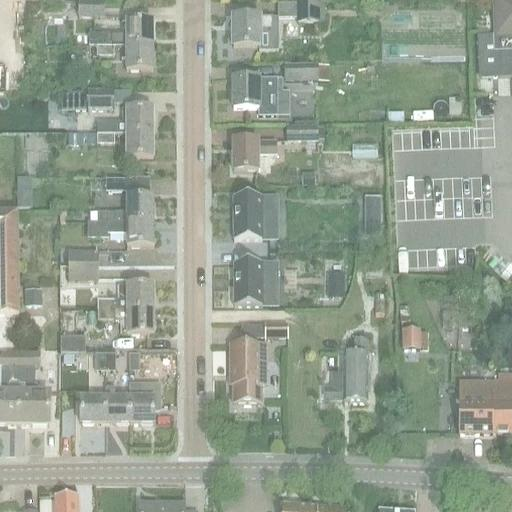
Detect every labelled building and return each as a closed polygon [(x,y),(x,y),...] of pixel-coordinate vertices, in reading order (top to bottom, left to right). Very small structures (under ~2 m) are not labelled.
[(477,40),(479,80),(511,79),(511,0),(492,0),(494,39),(477,40)] [(79,12),(79,21),(104,21),(104,11),(104,3),(78,3),(79,12)] [(39,4),(26,4),(26,17),(34,17),(39,12),(39,4)] [(277,6),(277,20),(277,21),(297,21),(297,25),(317,26),(317,5),(277,6)] [(277,21),(277,20),(231,21),(231,50),(258,50),(258,53),(277,53),(277,21)] [(113,49),(125,49),(152,49),(152,24),(125,24),(125,36),(88,37),(88,49),(96,49),(113,49)] [(113,59),(113,49),(96,49),(96,59),(113,59)] [(152,49),(125,49),(125,73),(152,73),(152,49)] [(283,67),(284,85),(318,84),(317,66),(283,67)] [(272,82),(231,82),(232,111),(258,111),(258,119),(277,119),(277,82),(272,82)] [(87,104),(87,114),(113,113),(113,103),(112,93),(87,93),(87,95),(87,104)] [(87,95),(74,95),(74,97),(74,114),(87,114),(87,104),(87,95)] [(113,137),(125,137),(125,136),(152,136),(152,112),(121,112),(121,125),(96,125),(96,137),(113,137)] [(402,114),(387,115),(387,126),(403,126),(402,114)] [(286,128),(286,145),(317,144),(317,128),(286,128)] [(125,136),(125,137),(125,161),(152,162),(152,136),(125,136)] [(96,137),(67,137),(68,148),(96,148),(96,147),(96,137)] [(113,147),(113,137),(96,137),(96,147),(113,147)] [(232,144),(232,174),(256,174),(256,158),(275,158),(275,147),(256,147),(256,144),(232,144)] [(313,175),(301,175),(301,188),(314,188),(313,175)] [(29,181),(16,181),(15,210),(29,211),(29,181)] [(105,182),(105,188),(105,195),(129,195),(129,182),(105,182)] [(379,198),(364,197),(364,217),(379,217),(379,198)] [(277,199),(234,199),(234,244),(277,244),(277,199)] [(96,215),(97,224),(114,224),(152,224),(152,200),(125,200),(125,214),(96,215)] [(0,318),(18,319),(17,215),(0,215),(0,318)] [(114,224),(97,224),(89,225),(87,224),(87,240),(109,240),(109,236),(125,236),(126,249),(152,249),(152,224),(114,224)] [(98,253),(68,253),(68,263),(68,268),(98,268),(98,253)] [(234,310),(277,310),(277,265),(234,265),(234,310)] [(381,265),(364,265),(364,279),(381,279),(381,265)] [(98,268),(68,268),(69,284),(99,283),(98,268)] [(327,276),(327,296),(342,296),(343,276),(327,276)] [(97,302),(97,312),(114,311),(126,311),(153,312),(152,288),(125,288),(114,288),(114,302),(97,302)] [(40,292),(24,293),(25,309),(40,309),(40,292)] [(384,295),(375,295),(374,315),(384,315),(384,295)] [(408,309),(398,309),(398,323),(408,323),(408,309)] [(114,311),(97,312),(97,321),(109,321),(109,322),(121,322),(121,337),(153,337),(153,312),(126,311),(114,311)] [(442,318),(442,329),(460,329),(461,318),(442,318)] [(265,328),(265,342),(288,342),(288,328),(265,328)] [(417,333),(403,333),(403,353),(418,353),(417,333)] [(60,355),(84,355),(84,340),(60,340),(60,355)] [(28,342),(28,350),(37,349),(37,342),(28,342)] [(347,404),(347,406),(366,407),(367,356),(366,356),(366,342),(353,342),(353,356),(343,356),(342,376),(331,377),(331,391),(323,391),(323,404),(347,404)] [(266,348),(229,348),(229,388),(232,388),(232,406),(261,406),(261,388),(266,388),(266,348)] [(0,427),(17,428),(17,356),(0,355),(0,427)] [(17,356),(17,428),(47,428),(48,396),(33,396),(33,372),(39,372),(39,356),(17,356)] [(128,357),(129,374),(140,374),(139,356),(128,357)] [(63,357),(63,366),(73,366),(73,357),(63,357)] [(105,374),(105,357),(95,357),(95,374),(105,374)] [(115,357),(105,357),(105,374),(115,374),(115,357)] [(459,437),(511,437),(511,376),(497,377),(497,384),(459,383),(459,437)] [(128,388),(128,401),(128,428),(153,428),(153,414),(159,414),(159,388),(128,388)] [(104,396),(104,428),(128,428),(128,401),(115,401),(114,390),(104,390),(104,396)] [(95,401),(79,401),(80,428),(104,428),(104,401),(95,401)] [(54,511),(76,511),(76,498),(54,499),(54,511)]
